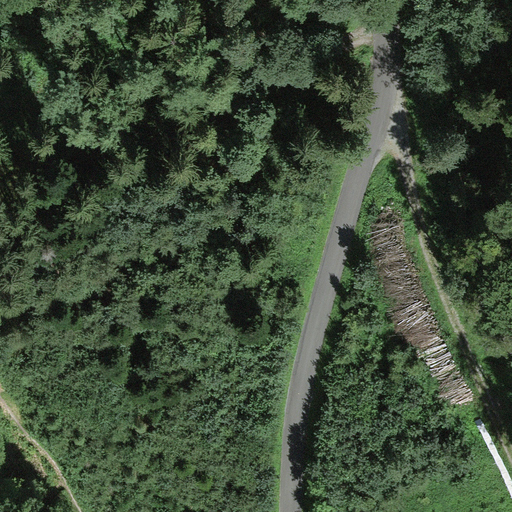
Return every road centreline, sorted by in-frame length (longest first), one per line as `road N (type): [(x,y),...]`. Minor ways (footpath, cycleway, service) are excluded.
road 1 (residential): [(287,511),(290,437),(318,272),(365,146),(390,0)]
road 2 (track): [(511,433),(423,232),(397,130),(372,114)]
road 3 (track): [(195,0),(228,45),(293,66),(389,28)]
